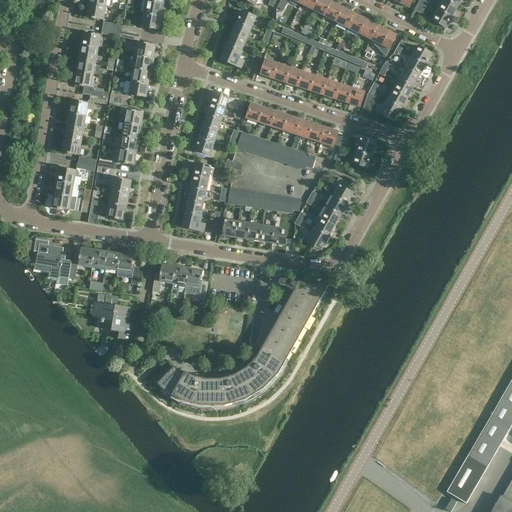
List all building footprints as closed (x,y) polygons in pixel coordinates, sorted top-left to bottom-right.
[(89,0),(89,4),(105,7),(106,7),(111,8),(111,7),(112,7),(113,0),(89,0)] [(304,0),(302,5),(314,11),(319,0),(304,0)] [(328,0),(319,0),(314,11),(325,17),(333,2),(328,0)] [(413,0),(397,0),(397,2),(410,8),(413,0)] [(421,0),(420,0),(414,11),(422,15),(428,3),(425,2),(421,0)] [(445,0),(444,0),(439,10),(452,18),(458,7),(445,0)] [(146,1),(144,14),(161,17),(162,10),(161,10),(162,4),(146,1)] [(333,2),(325,17),(337,23),(344,8),(333,2)] [(105,7),(89,4),(87,17),(102,20),(103,14),(105,14),(106,7),(105,7)] [(344,8),(337,23),(348,29),(356,14),(344,8)] [(439,10),(432,22),(445,29),(452,18),(439,10)] [(243,12),(237,23),(251,29),(256,18),(243,12)] [(144,14),(142,27),(159,30),(161,17),(144,14)] [(356,14),(348,29),(360,35),(367,20),(356,14)] [(367,20),(360,35),(372,41),(379,26),(367,20)] [(104,22),(103,28),(122,32),(123,26),(104,22)] [(237,23),(232,35),(246,41),(251,29),(237,23)] [(123,26),(122,32),(140,35),(141,29),(123,26)] [(379,26),(372,41),(375,42),(374,45),(386,56),(389,49),(390,50),(397,35),(379,26)] [(103,28),(102,34),(120,38),(122,32),(103,28)] [(324,45),(318,43),(284,28),(282,33),(366,69),(368,64),(324,45)] [(122,32),(120,38),(139,41),(140,35),(122,32)] [(84,33),(82,40),(84,41),(83,46),(99,49),(101,36),(84,33)] [(232,35),(227,46),(241,52),(246,41),(232,35)] [(139,43),(136,56),(152,59),(153,53),(154,53),(156,46),(139,43)] [(80,52),(79,59),(96,62),(99,49),(83,46),(82,52),(80,52)] [(222,58),(221,61),(232,65),(240,69),(243,62),(239,60),(242,53),(241,52),(227,46),(222,58)] [(418,47),(412,58),(425,65),(432,54),(418,47)] [(136,56),(134,69),(151,72),(152,65),(151,65),(152,59),(136,56)] [(255,58),(254,58),(249,71),(255,73),(259,60),(255,58)] [(412,58),(406,68),(419,76),(425,65),(412,58)] [(79,59),(77,72),(92,74),(93,69),(95,69),(96,62),(79,59)] [(261,75),(273,79),(278,64),(266,60),(261,75)] [(385,62),(382,68),(387,71),(390,65),(385,62)] [(278,64),(273,79),(286,83),(291,68),(278,64)] [(291,68),(286,83),(298,87),(303,72),(291,68)] [(382,68),(379,74),(384,76),(387,71),(382,68)] [(406,68),(400,79),(413,87),(419,76),(406,68)] [(134,69),(132,81),(149,84),(151,72),(134,69)] [(77,72),(75,85),(84,86),(83,94),(91,96),(108,99),(109,93),(103,92),(104,90),(96,88),(94,85),(95,81),(93,81),(94,75),(92,74),(77,72)] [(303,72),(298,87),(310,92),(315,76),(303,72)] [(374,76),(366,73),(364,79),(372,81),(374,76)] [(327,80),(328,80),(323,96),(335,100),(340,84),(333,82),(335,77),(329,75),(327,80)] [(328,80),(327,80),(315,76),(310,92),(323,96),(328,80)] [(400,79),(394,90),(407,97),(413,87),(400,79)] [(132,81),(130,89),(129,94),(146,98),(149,84),(132,81)] [(374,83),(370,90),(375,93),(379,86),(374,83)] [(340,84),(335,100),(347,104),(352,88),(340,84)] [(354,85),(352,88),(347,104),(360,108),(365,93),(358,90),(359,86),(354,85)] [(368,94),(363,109),(369,111),(374,96),(374,95),(375,93),(370,90),(368,94)] [(394,90),(388,101),(401,108),(407,97),(394,90)] [(215,92),(211,104),(226,109),(230,97),(215,92)] [(111,93),(110,99),(128,102),(129,97),(111,93)] [(72,108),(71,114),(86,117),(88,109),(93,110),(95,103),(107,105),(108,99),(91,96),(90,101),(89,101),(88,104),(72,101),(70,108),(72,108)] [(128,102),(110,99),(109,105),(121,108),(120,115),(125,116),(124,123),(140,126),(141,120),(142,121),(144,113),(127,110),(127,108),(128,102)] [(401,108),(388,101),(387,100),(383,107),(379,105),(375,111),(382,116),(384,113),(395,119),(401,108)] [(211,104),(208,116),(222,120),(226,109),(211,104)] [(246,119),(259,123),(264,108),(251,104),(246,119)] [(264,108),(259,123),(271,127),(276,112),(264,108)] [(276,112),(271,127),(284,131),(289,116),(276,112)] [(67,126),(84,129),(86,117),(71,114),(70,119),(68,119),(67,126)] [(208,116),(204,127),(218,132),(222,120),(208,116)] [(301,120),(289,116),(284,131),(296,135),(301,120)] [(313,124),(301,120),(296,135),(308,139),(313,124)] [(124,123),(122,136),(139,139),(140,132),(138,132),(140,126),(124,123)] [(313,124),(308,139),(321,143),(326,128),(313,124)] [(84,129),(67,126),(65,139),(80,142),(81,136),(83,137),(84,129)] [(204,127),(200,139),(214,144),(218,132),(204,127)] [(326,128),(321,143),(333,148),(338,132),(326,128)] [(237,148),(243,150),(248,135),(242,133),(237,148)] [(248,135),(243,150),(250,152),(255,137),(248,135)] [(339,146),(344,147),(345,148),(349,137),(343,135),(339,146)] [(120,144),(120,149),(137,152),(139,139),(122,136),(120,144)] [(255,137),(250,152),(256,154),(261,139),(255,137)] [(80,142),(65,139),(62,152),(78,155),(79,149),(80,149),(82,142),(80,142)] [(214,144),(200,139),(196,151),(210,156),(214,144)] [(261,139),(256,154),(262,156),(267,141),(261,139)] [(361,140),(357,152),(371,156),(375,144),(361,140)] [(267,141),(262,156),(268,158),(273,143),(267,141)] [(273,143),(268,158),(274,160),(279,145),(273,143)] [(279,145),(274,160),(281,162),(286,147),(279,145)] [(286,147),(281,162),(287,164),(292,149),(286,147)] [(137,152),(120,149),(117,162),(134,165),(137,152)] [(292,149),(287,164),(293,167),(298,152),(292,149)] [(298,152),(293,167),(299,169),(304,154),(298,152)] [(371,156),(357,152),(353,164),(367,168),(371,156)] [(304,154),(299,169),(305,171),(307,167),(310,156),(304,154)] [(310,156),(307,167),(312,169),(316,157),(311,155),(310,156)] [(80,157),(79,163),(96,166),(97,160),(80,157)] [(233,162),(228,160),(226,166),(242,170),(243,164),(233,163),(233,162)] [(99,161),(98,167),(115,170),(116,164),(99,161)] [(58,182),(74,184),(75,178),(84,179),(86,171),(95,173),(96,166),(79,163),(77,171),(59,168),(58,175),(59,176),(58,182)] [(197,164),(194,177),(209,180),(212,167),(197,164)] [(226,166),(224,173),(229,174),(241,176),(242,170),(226,166)] [(115,170),(98,167),(97,173),(111,176),(111,178),(114,178),(112,191),(127,194),(128,188),(130,189),(131,181),(115,178),(115,176),(114,176),(115,170)] [(209,180),(194,177),(191,189),(206,192),(209,180)] [(340,186),(334,197),(347,204),(353,193),(346,189),(349,184),(339,178),(336,184),(340,186)] [(56,187),(55,194),(77,198),(78,191),(73,190),(74,184),(58,182),(57,187),(56,187)] [(206,192),(191,189),(189,201),(204,204),(206,192)] [(237,190),(231,189),(229,204),(235,205),(237,190)] [(237,190),(235,205),(242,206),(244,191),(237,190)] [(112,191),(109,204),(127,207),(128,200),(126,200),(127,194),(112,191)] [(244,191),(242,206),(248,207),(250,192),(244,191)] [(250,192),(248,207),(254,208),(257,193),(250,192)] [(257,193),(254,208),(261,209),(263,194),(257,193)] [(55,194),(52,208),(58,209),(61,210),(61,209),(70,211),(70,210),(75,211),(77,198),(55,194)] [(263,194),(261,209),(267,210),(270,195),(263,194)] [(90,196),(84,195),(81,212),(87,213),(90,196)] [(270,195),(267,210),(274,211),(276,196),(270,195)] [(276,196),(274,211),(280,212),(282,197),(276,196)] [(90,214),(96,215),(99,198),(93,197),(90,214)] [(282,197),(280,212),(287,213),(289,198),(282,197)] [(310,197),(306,203),(311,206),(314,200),(310,197)] [(334,197),(328,207),(341,215),(347,204),(334,197)] [(289,198),(287,213),(293,214),(294,211),(295,199),(289,198)] [(189,201),(186,213),(202,217),(202,216),(201,216),(204,204),(189,201)] [(127,207),(109,204),(107,217),(115,218),(115,220),(118,220),(119,219),(124,220),(127,207)] [(328,207),(321,218),(335,226),(341,215),(328,207)] [(301,212),(297,219),(302,222),(306,215),(301,212)] [(186,213),(183,225),(183,228),(204,233),(206,225),(200,224),(202,217),(186,213)] [(220,220),(214,219),(213,218),(211,232),(217,233),(220,220)] [(315,223),(312,227),(315,228),(315,229),(329,237),(335,226),(321,218),(318,225),(315,223)] [(223,236),(236,238),(238,222),(225,220),(223,236)] [(238,222),(236,238),(248,239),(250,224),(238,222)] [(250,224),(248,239),(260,241),(263,226),(250,224)] [(263,226),(260,241),(273,243),(275,228),(263,226)] [(275,228),(273,243),(285,245),(288,230),(275,228)] [(329,237),(315,229),(311,235),(306,233),(302,239),(310,244),(312,241),(323,248),(329,237)] [(36,240),(34,251),(38,252),(36,264),(52,267),(50,276),(59,278),(58,284),(68,286),(69,279),(71,264),(61,262),(64,248),(48,246),(49,242),(36,240)] [(86,266),(92,267),(95,250),(82,248),(80,257),(79,260),(80,260),(79,266),(86,267),(86,266)] [(92,267),(92,268),(99,269),(99,268),(105,269),(108,253),(95,250),(92,267)] [(108,253),(105,269),(110,270),(110,271),(118,272),(121,255),(108,253)] [(118,272),(117,277),(123,278),(132,279),(134,267),(132,267),(132,266),(134,266),(134,263),(133,263),(134,257),(135,257),(121,255),(118,272)] [(69,279),(75,280),(78,263),(72,262),(71,264),(69,279)] [(173,282),(176,267),(162,265),(161,273),(160,276),(155,275),(152,292),(158,293),(160,282),(167,283),(167,282),(173,282)] [(131,285),(137,286),(140,268),(134,267),(132,279),(131,285)] [(176,267),(173,282),(173,284),(171,295),(177,296),(179,287),(186,288),(189,269),(176,267)] [(203,272),(203,271),(189,269),(186,288),(185,292),(198,294),(200,280),(202,280),(202,277),(201,277),(202,272),(203,272)] [(293,281),(282,279),(281,280),(279,281),(279,282),(279,284),(280,285),(281,285),(286,286),(297,292),(290,304),(311,316),(319,303),(317,302),(319,298),(321,299),(328,286),(299,281),(298,283),(293,281)] [(92,280),(90,288),(107,291),(108,283),(92,280)] [(208,283),(202,282),(200,299),(205,300),(208,283)] [(94,303),(92,318),(103,320),(102,323),(104,323),(112,326),(111,332),(120,333),(119,339),(131,341),(132,335),(133,324),(128,323),(131,309),(116,307),(117,298),(99,295),(98,304),(94,303)] [(290,304),(284,317),(305,328),(305,327),(303,326),(305,322),(307,323),(311,316),(290,304)] [(284,317),(277,329),(298,340),(299,339),(297,338),(299,334),(301,335),(305,328),(284,317)] [(277,329),(270,341),(291,352),(292,351),(290,350),(292,346),(294,348),(298,340),(277,329)] [(266,342),(260,352),(284,366),(291,352),(270,341),(269,343),(266,342)] [(247,368),(242,371),(254,395),(256,394),(255,393),(259,390),(260,392),(264,389),(272,381),(271,379),(275,376),(276,377),(279,374),(284,366),(260,352),(258,357),(255,360),(253,358),(249,363),(251,364),(247,368)] [(174,367),(159,383),(164,387),(163,389),(166,392),(173,396),(184,375),(179,372),(174,367)] [(214,379),(213,406),(215,406),(215,404),(220,404),(220,406),(225,406),(236,403),(236,401),(241,399),(241,402),(246,400),(254,395),(242,371),(235,375),(232,376),(231,374),(225,376),(225,378),(221,379),(214,379)] [(184,375),(173,396),(174,396),(175,394),(180,397),(179,399),(183,401),(194,404),(194,402),(200,403),(199,405),(204,407),(213,406),(214,379),(207,379),(203,379),(204,376),(198,375),(197,377),(192,376),(186,372),(184,375)] [(511,381),(447,492),(466,503),(511,425),(511,381)] [(511,511),(511,477),(491,511),(511,511)] [(452,499),(446,509),(449,511),(451,511),(457,502),(452,499)]
